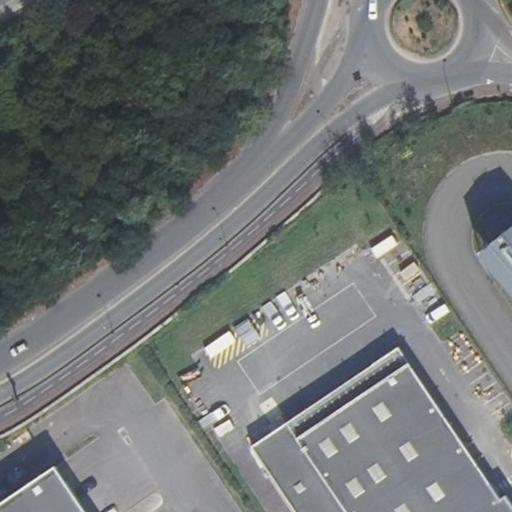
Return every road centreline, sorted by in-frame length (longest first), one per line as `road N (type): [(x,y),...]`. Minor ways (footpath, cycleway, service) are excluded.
road 1 (secondary): [(238,206),(101,316),(0,383)]
road 2 (secondary): [(315,0),(238,206)]
road 3 (secondary): [(366,31),(305,141)]
